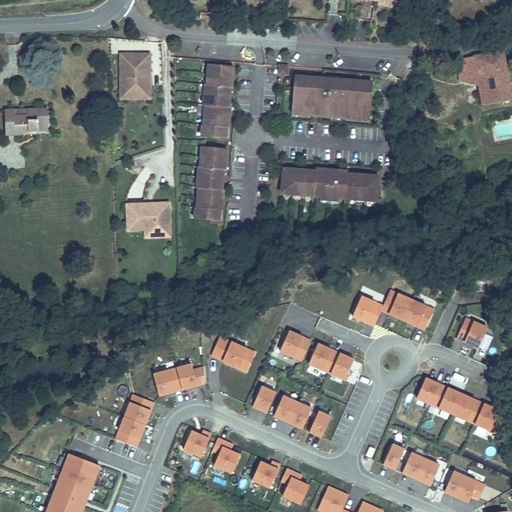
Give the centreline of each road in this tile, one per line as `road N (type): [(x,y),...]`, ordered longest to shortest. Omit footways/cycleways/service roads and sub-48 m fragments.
road 1 (residential): [(511,41),(424,54),(185,36),(147,28),(120,1)]
road 2 (residential): [(137,511),(165,442),(190,412),(344,472)]
road 3 (tertiary): [(0,26),(72,23),(120,1)]
